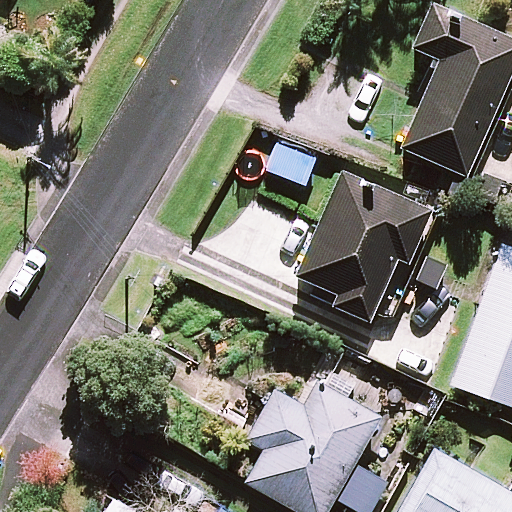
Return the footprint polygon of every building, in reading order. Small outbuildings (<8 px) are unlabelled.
[(511,81),(511,46),(434,12),(415,55),(443,67),(406,154),(469,182),(511,81)] [(435,217),(346,178),(300,283),(340,300),(335,311),(372,327),(400,262),(413,268),(435,217)] [(511,252),(506,250),(454,389),(511,410),(511,252)] [(309,398),(283,384),(250,442),(268,452),(248,487),(293,511),(331,511),(381,423),(315,386),(309,398)] [(511,511),(511,495),(435,454),(403,511),(511,511)] [(121,511),(107,503),(101,511),(121,511)]
